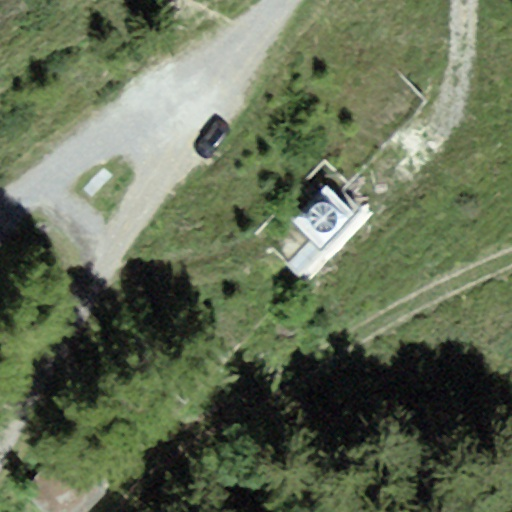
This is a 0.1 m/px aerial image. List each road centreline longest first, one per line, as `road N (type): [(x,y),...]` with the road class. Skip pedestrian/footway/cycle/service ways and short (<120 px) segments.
road 1 (track): [(284,0),(221,84),(0,445)]
road 2 (track): [(118,511),(380,328),(511,261)]
road 3 (track): [(221,84),(39,179),(0,226)]
road 4 (track): [(466,0),(453,93),(424,133)]
